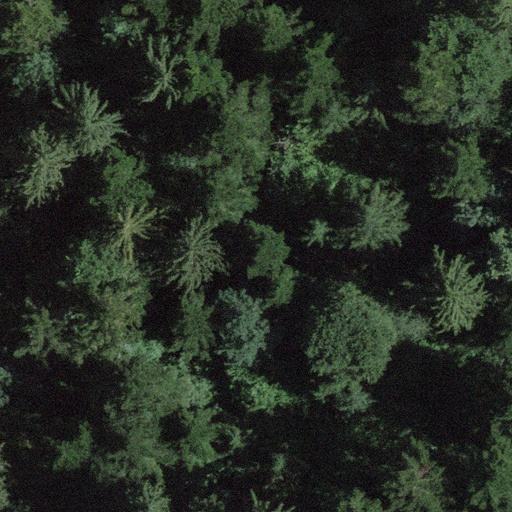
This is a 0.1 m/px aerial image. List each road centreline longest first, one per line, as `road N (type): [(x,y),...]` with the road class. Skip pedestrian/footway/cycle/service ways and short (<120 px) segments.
road 1 (track): [(0,332),(4,142),(47,0)]
road 2 (track): [(81,511),(47,468),(0,352)]
